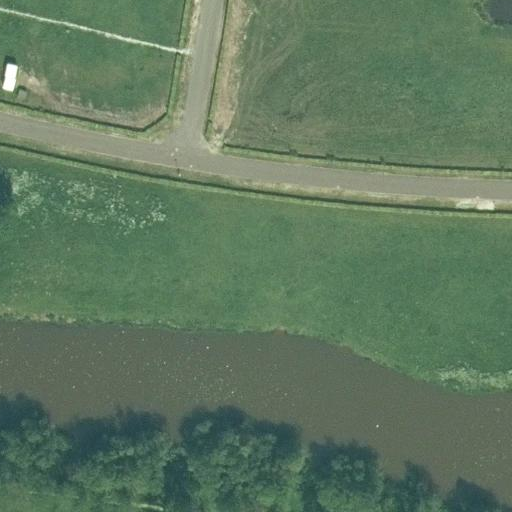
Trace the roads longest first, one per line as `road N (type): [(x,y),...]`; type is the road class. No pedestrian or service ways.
road 1 (residential): [(188,157),(389,183),(511,188)]
road 2 (residential): [(0,122),(188,157)]
road 3 (residential): [(213,0),(188,157)]
